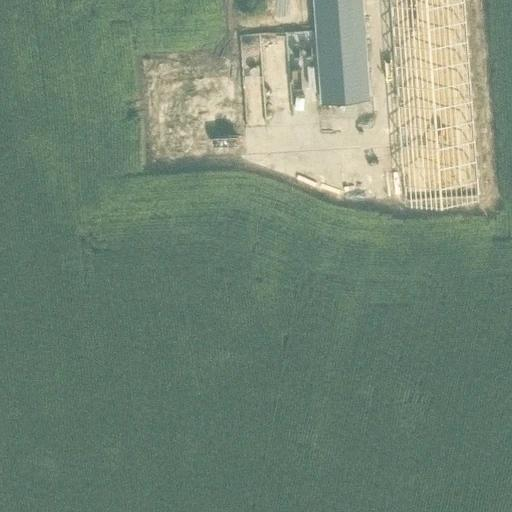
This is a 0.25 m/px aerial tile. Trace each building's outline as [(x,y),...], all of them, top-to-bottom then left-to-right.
[(392,0),(407,198),(477,193),(462,0),(392,0)] [(317,31),(284,34),(290,104),(322,102),(317,31)] [(240,73),(149,80),(154,137),(244,130),(240,73)] [(213,154),(201,180),(293,221),(300,205),(319,214),(324,202),(256,172),(256,173),(213,154)] [(144,174),(146,218),(157,218),(155,174),(144,174)]
